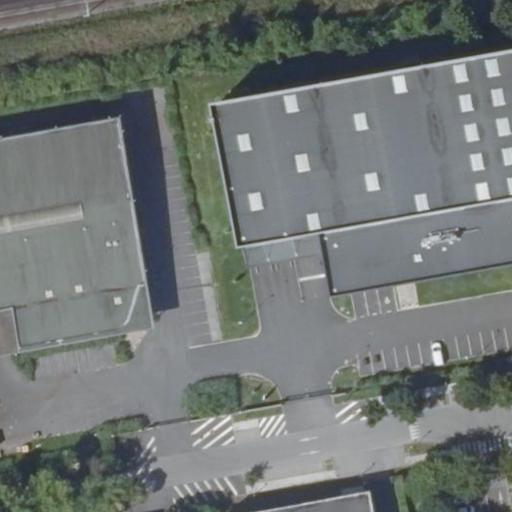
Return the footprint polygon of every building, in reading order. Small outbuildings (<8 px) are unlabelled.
[(511,48),(225,100),(254,258),(329,244),(340,305),(511,274),(511,48)] [(0,321),(17,319),(24,358),(118,342),(128,332),(135,324),(146,297),(154,296),(127,139),(0,160),(0,321)] [(160,335),(154,296),(146,297),(139,316),(135,324),(128,332),(118,342),(160,335)] [(0,362),(24,358),(17,319),(0,321),(0,362)] [(367,511),(364,493),(351,495),(354,511),(367,511)] [(258,511),(354,511),(351,495),(258,511)]
